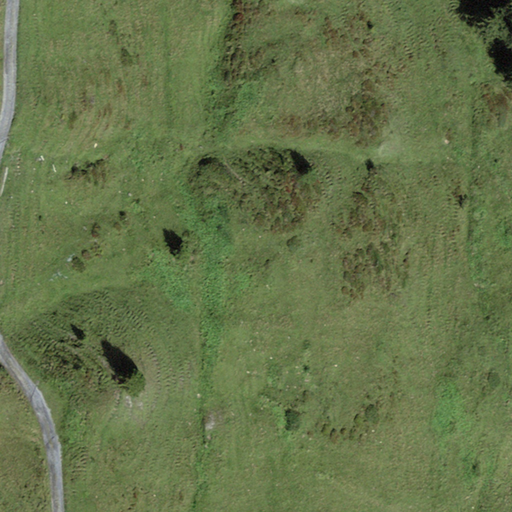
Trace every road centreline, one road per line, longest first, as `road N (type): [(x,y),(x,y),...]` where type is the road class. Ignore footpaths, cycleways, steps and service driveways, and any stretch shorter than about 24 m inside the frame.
road 1 (track): [(58,511),(38,400),(0,348)]
road 2 (track): [(0,134),(11,0)]
